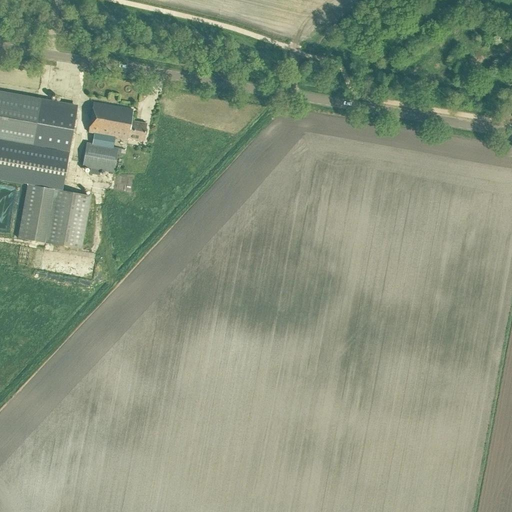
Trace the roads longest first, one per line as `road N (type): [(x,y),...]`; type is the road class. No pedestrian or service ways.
road 1 (tertiary): [(511,134),(0,46)]
road 2 (track): [(97,227),(114,280),(0,403)]
